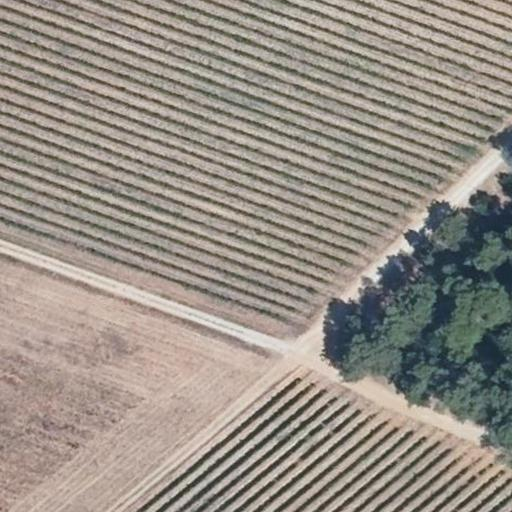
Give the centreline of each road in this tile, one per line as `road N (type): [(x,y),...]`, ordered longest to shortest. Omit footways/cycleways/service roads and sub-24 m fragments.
road 1 (track): [(511,435),(0,243)]
road 2 (track): [(111,511),(511,149)]
